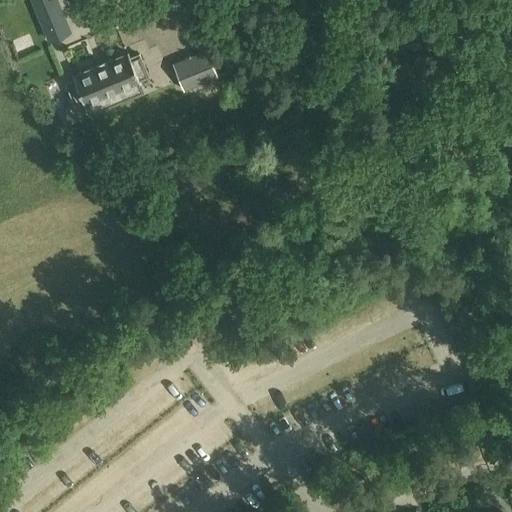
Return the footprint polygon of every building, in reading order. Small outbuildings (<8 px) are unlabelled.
[(60,0),(37,0),(42,12),(62,4),(60,0)] [(153,0),(154,0),(141,7),(148,20),(163,12),(162,11),(171,6),(177,17),(193,9),(188,0),(153,0)] [(206,48),(173,63),(184,90),(218,75),(206,48)] [(128,51),(73,74),(75,78),(67,81),(76,102),(83,99),(85,103),(86,103),(90,112),(144,90),(140,80),(141,80),(140,77),(149,74),(140,52),(130,56),(128,51)] [(362,405),(379,403),(377,389),(361,390),(362,405)]
